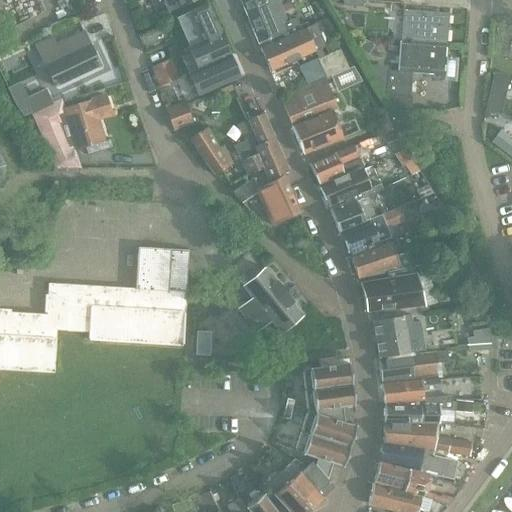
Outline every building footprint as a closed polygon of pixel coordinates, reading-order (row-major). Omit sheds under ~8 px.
[(196,0),(161,0),(167,13),(196,0)] [(238,0),(244,13),(263,5),(266,11),(279,6),(275,0),(238,0)] [(189,11),(203,43),(188,50),(189,53),(180,57),(188,74),(229,56),(220,36),(208,3),(189,11)] [(286,25),(279,6),(266,11),(263,5),(244,13),(256,43),(277,34),(274,29),(286,25)] [(403,10),(400,41),(446,44),(448,14),(403,10)] [(269,72),(313,51),(317,59),(324,77),(325,78),(330,76),(347,68),(339,49),(323,56),(320,49),(335,41),(323,19),(303,30),(278,41),(277,39),(271,42),(272,44),(259,50),(269,72)] [(133,35),(140,53),(173,40),(166,23),(133,35)] [(39,53),(45,66),(55,88),(98,68),(82,33),(55,46),(51,38),(34,46),(37,54),(39,53)] [(385,94),(387,94),(386,109),(411,110),(411,96),(409,96),(411,73),(443,75),(446,44),(400,41),(398,71),(387,71),(385,94)] [(239,78),(229,56),(188,74),(195,91),(191,92),(194,98),(239,78)] [(317,59),(299,67),(306,85),(324,77),(317,59)] [(159,87),(178,79),(170,61),(151,69),(159,87)] [(347,68),(330,76),(337,92),(360,82),(352,67),(351,66),(347,68)] [(488,103),(511,109),(511,74),(497,70),(488,103)] [(281,99),(291,126),(329,112),(336,109),(324,79),(281,99)] [(44,90),(24,99),(27,105),(30,113),(50,104),(44,90)] [(50,104),(30,113),(31,115),(40,134),(50,158),(74,150),(85,147),(88,156),(113,148),(110,139),(105,141),(97,113),(110,109),(105,95),(64,107),(61,99),(50,104)] [(173,131),(192,124),(184,104),(165,111),(173,131)] [(301,154),(340,138),(329,112),(291,126),(299,150),(301,155),(301,154)] [(233,145),(238,158),(246,175),(262,168),(267,180),(286,172),(262,115),(247,121),(253,136),(233,145)] [(511,151),(511,123),(506,120),(493,140),(511,151)] [(215,177),(233,165),(221,148),(217,151),(207,129),(190,140),(210,171),(215,177)] [(386,147),(391,155),(402,150),(398,142),(386,147)] [(349,202),(339,206),(380,190),(378,184),(369,189),(360,169),(350,146),(348,147),(308,165),(316,185),(341,173),(342,177),(318,187),(326,207),(347,198),(349,202)] [(392,157),(405,179),(417,172),(403,150),(392,157)] [(255,194),(262,208),(291,195),(283,177),(257,190),(252,180),(232,193),(242,205),(255,194)] [(427,186),(416,191),(419,199),(432,193),(427,186)] [(338,237),(341,236),(364,227),(362,223),(373,218),(370,208),(375,206),(371,194),(381,190),(380,190),(339,206),(328,211),(338,237)] [(270,226),(299,212),(291,195),(262,208),(270,226)] [(424,212),(428,224),(443,219),(439,207),(424,212)] [(364,227),(341,236),(349,256),(378,244),(373,232),(396,223),(404,220),(398,208),(373,218),(362,223),(364,227)] [(131,218),(128,228),(136,231),(149,235),(152,225),(131,218)] [(103,219),(96,240),(129,251),(136,231),(103,219)] [(95,240),(88,262),(121,273),(129,252),(95,240)] [(349,258),(356,281),(423,266),(421,257),(408,261),(406,253),(394,257),(389,244),(349,258)] [(88,262),(80,284),(106,292),(114,295),(122,274),(88,262)] [(356,281),(364,313),(415,308),(424,306),(416,274),(425,273),(423,266),(356,281)] [(280,333),(301,316),(263,270),(255,277),(251,272),(240,282),(243,286),(242,287),(252,299),(238,311),(256,333),(265,325),(274,336),(279,332),(280,333)] [(152,276),(149,283),(163,288),(165,280),(152,276)] [(106,292),(103,302),(123,309),(127,299),(114,295),(106,292)] [(202,302),(215,318),(226,309),(213,293),(202,302)] [(33,304),(2,308),(6,346),(28,343),(37,342),(36,334),(36,327),(35,319),(34,311),(33,304)] [(46,310),(34,311),(35,319),(47,318),(46,310)] [(401,317),(371,323),(378,359),(408,353),(424,351),(418,321),(411,323),(410,316),(401,317)] [(47,318),(35,319),(36,327),(48,325),(47,318)] [(48,325),(36,327),(36,334),(48,333),(48,325)] [(472,337),(466,338),(468,350),(480,350),(489,350),(489,340),(488,328),(471,331),(472,337)] [(48,333),(36,334),(37,342),(49,341),(48,333)] [(49,341),(37,342),(38,350),(50,348),(49,341)] [(37,342),(28,343),(29,354),(38,353),(38,350),(37,342)] [(90,348),(59,370),(72,389),(78,397),(109,374),(90,348)] [(379,382),(413,378),(436,375),(434,363),(448,362),(446,351),(424,355),(376,361),(379,382)] [(316,460),(313,466),(327,481),(331,465),(343,468),(356,428),(344,424),(342,409),(354,408),(349,366),(337,367),(336,360),(317,362),(318,369),(302,371),(307,413),(294,453),(316,460)] [(109,374),(78,397),(84,406),(96,423),(127,401),(109,374)] [(382,406),(420,402),(423,402),(422,399),(422,392),(437,390),(436,380),(380,386),(382,406)] [(72,389),(63,395),(69,403),(78,397),(72,389)] [(383,408),(382,425),(434,426),(435,426),(451,427),(454,403),(450,403),(450,396),(422,399),(423,402),(420,402),(421,408),(383,408)] [(78,397),(69,403),(75,412),(84,406),(78,397)] [(286,400),(284,410),(291,412),(293,402),(286,400)] [(455,400),(454,410),(469,412),(470,401),(455,400)] [(127,401),(96,423),(110,442),(115,449),(116,449),(122,444),(147,427),(127,401)] [(284,410),(282,420),(289,421),(291,412),(284,410)] [(433,438),(434,426),(382,425),(381,443),(444,454),(467,456),(469,444),(433,438)] [(128,440),(122,444),(129,454),(135,450),(128,440)] [(110,442),(101,448),(106,455),(109,453),(115,449),(110,442)] [(444,454),(421,450),(421,451),(381,443),(377,462),(416,470),(416,472),(451,480),(455,462),(443,460),(444,454)] [(122,444),(116,449),(123,459),(129,454),(122,444)] [(115,449),(109,453),(116,463),(123,459),(116,449),(115,449)] [(265,485),(288,511),(307,511),(334,489),(327,481),(313,466),(310,463),(304,468),(296,462),(286,472),(283,469),(265,485)] [(422,497),(427,476),(377,464),(372,484),(422,497)] [(420,511),(417,510),(420,498),(372,486),(367,505),(394,511),(420,511)] [(218,511),(214,503),(218,501),(214,490),(208,493),(197,498),(203,511),(218,511)] [(247,511),(275,511),(262,494),(245,508),(247,511)] [(188,500),(171,506),(172,511),(183,511),(191,509),(188,500)]
